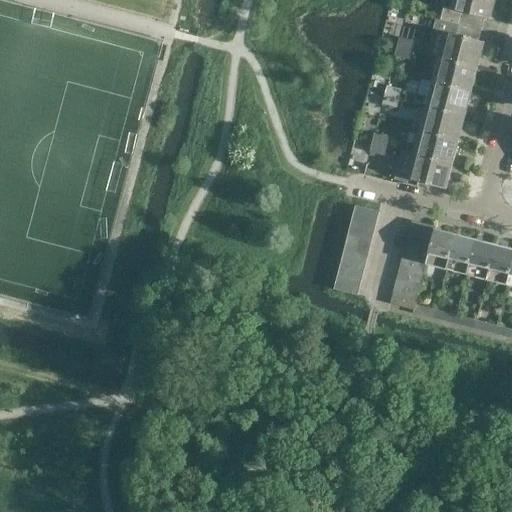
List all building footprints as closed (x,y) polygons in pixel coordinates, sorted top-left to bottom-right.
[(439,21),(458,26),(480,32),(484,20),(488,21),(493,0),(454,0),(452,10),(443,8),(439,21)] [(480,32),(458,26),(455,37),(446,35),(439,58),(476,68),(482,44),(478,43),(480,32)] [(399,39),(397,48),(411,52),(414,42),(399,39)] [(409,62),(411,52),(397,48),(394,58),(409,62)] [(439,58),(433,82),(470,92),(476,68),(439,58)] [(427,106),(463,116),(470,92),(433,82),(433,84),(421,81),(417,96),(429,99),(427,106)] [(386,87),(384,96),(398,100),(401,91),(386,87)] [(396,110),(398,100),(384,96),(382,106),(396,110)] [(463,116),(427,106),(421,130),(457,140),(463,116)] [(421,130),(415,154),(451,164),(457,140),(421,130)] [(374,135),(372,144),(386,148),(388,138),(374,135)] [(386,148),(372,144),(369,153),(383,157),(386,148)] [(451,164),(415,154),(408,179),(445,189),(451,164)] [(355,205),(352,217),(376,223),(379,211),(355,205)] [(352,217),(349,228),(373,234),(376,223),(352,217)] [(431,239),(434,230),(434,227),(411,221),(408,232),(431,239)] [(346,240),(370,246),(373,234),(349,228),(346,240)] [(425,265),(445,270),(454,235),(434,230),(431,239),(428,250),(425,262),(425,265)] [(405,244),(428,250),(431,239),(408,232),(405,244)] [(454,235),(445,270),(465,275),(474,241),(454,235)] [(346,240),(343,252),(367,258),(370,246),(346,240)] [(474,241),(465,275),(485,280),(494,246),(474,241)] [(425,262),(428,250),(405,244),(402,256),(425,262)] [(511,250),(494,246),(485,280),(505,286),(511,259),(511,250)] [(343,252),(340,263),(364,269),(367,258),(343,252)] [(402,256),(399,268),(422,274),(425,265),(425,262),(402,256)] [(340,263),(337,275),(361,281),(364,269),(340,263)] [(419,286),(422,274),(399,268),(396,280),(419,286)] [(357,294),(361,281),(337,275),(333,288),(357,294)] [(416,298),(419,286),(396,280),(393,292),(416,298)] [(414,305),(416,298),(393,292),(390,303),(413,309),(414,305)] [(434,310),(414,305),(413,309),(412,313),(432,318),(434,310)] [(432,318),(452,324),(455,315),(434,310),(432,318)] [(475,320),(455,315),(452,324),(473,329),(475,320)] [(493,334),(495,326),(475,320),(473,329),(493,334)] [(511,330),(495,326),(493,334),(511,338),(511,330)]
